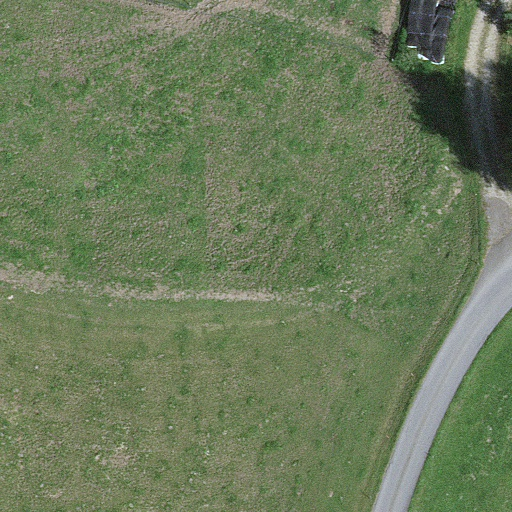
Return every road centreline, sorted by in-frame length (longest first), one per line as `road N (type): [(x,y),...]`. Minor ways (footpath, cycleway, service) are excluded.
road 1 (track): [(0,270),(37,283),(204,307),(306,299),(398,264),(492,147)]
road 2 (unclassified): [(511,279),(456,352),(386,511)]
road 3 (track): [(511,211),(492,147),(489,54),(508,0)]
